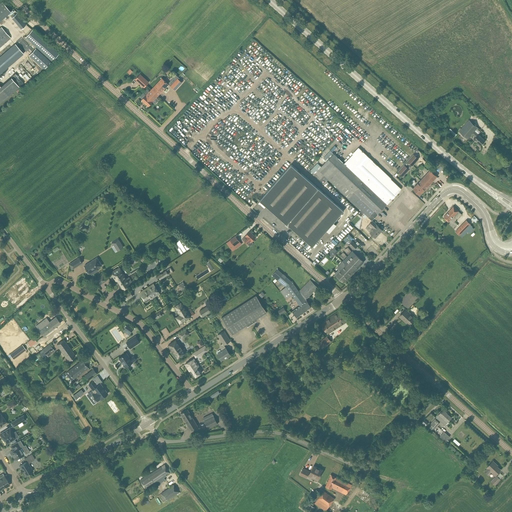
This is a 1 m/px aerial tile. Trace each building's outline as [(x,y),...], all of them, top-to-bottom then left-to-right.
[(0,20),(11,12),(2,1),(0,3),(0,20)] [(17,13),(12,18),(21,29),(27,24),(17,13)] [(0,47),(10,38),(1,27),(0,27),(0,47)] [(32,30),(25,37),(52,62),(59,54),(32,30)] [(15,44),(0,56),(0,73),(23,53),(15,44)] [(36,48),(29,55),(44,69),(51,62),(36,48)] [(20,78),(24,82),(29,77),(25,73),(20,78)] [(140,74),(135,79),(144,87),(149,82),(140,74)] [(182,82),(179,79),(180,78),(176,75),(168,84),(170,86),(175,90),(182,82)] [(0,86),(0,103),(19,87),(11,78),(0,87),(0,86)] [(162,78),(151,90),(158,96),(169,84),(162,78)] [(145,96),(142,100),(148,106),(152,102),(153,101),(158,96),(151,90),(146,95),(145,96)] [(469,120),(462,128),(459,131),(468,139),(472,134),(475,137),(473,139),(480,145),(485,140),(475,131),(478,127),(469,120)] [(321,167),(319,170),(324,175),(327,177),(329,179),(361,210),(364,213),(365,214),(367,216),(368,217),(372,220),(378,214),(377,214),(401,189),(358,148),(344,163),(337,157),(334,154),(326,161),(321,167)] [(330,150),(323,158),(326,161),(334,154),(332,152),(330,150)] [(407,161),(413,165),(419,159),(414,154),(407,161)] [(312,246),(344,211),(291,164),(260,200),(312,246)] [(315,166),(310,171),(314,175),(319,170),(318,169),(320,166),(317,164),(315,166)] [(398,171),(403,176),(409,169),(404,164),(398,171)] [(319,170),(314,175),(320,180),(324,175),(319,170)] [(413,189),(420,195),(425,189),(437,176),(430,170),(421,181),(413,189)] [(457,219),(458,218),(462,214),(458,211),(459,210),(454,206),(444,217),(448,221),(454,216),(457,219)] [(357,214),(350,222),(354,226),(361,218),(357,214)] [(459,235),(460,235),(462,237),(473,226),(470,224),(466,220),(456,231),(459,235)] [(372,221),(369,224),(365,228),(370,233),(375,237),(382,230),(372,221)] [(242,239),(250,247),(254,243),(252,242),(256,237),(250,231),(246,235),(245,236),(242,239)] [(230,240),(227,242),(231,248),(234,246),(239,242),(235,236),(230,240)] [(121,251),(124,249),(119,240),(112,245),(114,247),(115,247),(116,249),(118,247),(121,251)] [(354,253),(345,263),(354,272),(363,262),(360,258),(354,253)] [(69,264),(72,269),(83,263),(79,257),(69,264)] [(97,258),(84,266),(89,274),(90,273),(91,275),(99,270),(98,268),(102,265),(97,258)] [(339,269),(335,274),(344,282),(354,272),(345,263),(339,269)] [(116,270),(111,273),(116,280),(122,288),(132,282),(129,277),(126,279),(120,268),(116,271),(116,270)] [(277,269),(272,275),(284,285),(286,287),(281,291),(287,299),(292,295),(300,306),(292,311),(297,317),(311,307),(307,300),(306,301),(300,293),(292,282),(289,279),(277,269)] [(166,270),(157,276),(160,280),(169,275),(166,270)] [(105,277),(104,275),(99,278),(98,278),(95,280),(99,285),(106,280),(104,277),(105,277)] [(160,293),(154,284),(139,293),(146,302),(160,293)] [(27,285),(24,288),(21,285),(13,292),(22,302),(26,299),(25,298),(32,292),(30,290),(30,289),(27,285)] [(408,308),(417,297),(410,290),(401,301),(408,308)] [(126,300),(133,296),(130,292),(124,296),(126,300)] [(239,306),(250,323),(267,312),(256,295),(239,306)] [(174,307),(179,315),(176,317),(180,323),(191,316),(182,302),(174,307)] [(202,317),(212,310),(209,305),(200,311),(200,313),(202,317)] [(221,317),(232,334),(250,323),(239,306),(221,317)] [(410,326),(413,322),(416,319),(406,310),(400,316),(403,319),(404,319),(405,320),(405,321),(410,326)] [(341,311),(322,323),(323,326),(326,324),(329,329),(326,330),(328,333),(343,323),(347,320),(341,311)] [(44,336),(56,326),(60,323),(56,317),(49,322),(46,318),(42,321),(36,326),(44,336)] [(186,329),(178,334),(182,339),(190,334),(186,329)] [(217,354),(219,356),(221,360),(227,356),(227,357),(230,355),(226,348),(224,345),(231,341),(224,330),(217,335),(223,343),(220,345),(220,347),(222,351),(217,354)] [(140,342),(136,336),(126,342),(130,348),(140,342)] [(323,349),(332,341),(327,336),(318,344),(323,349)] [(33,338),(27,342),(30,347),(36,342),(33,338)] [(57,345),(68,361),(75,356),(64,339),(57,345)] [(177,359),(186,352),(177,339),(168,346),(177,359)] [(50,344),(42,350),(46,354),(53,349),(50,344)] [(26,350),(22,345),(9,354),(14,360),(26,350)] [(205,345),(193,353),(196,358),(208,350),(205,345)] [(126,353),(120,357),(124,363),(123,363),(125,367),(133,362),(132,362),(136,360),(134,356),(130,359),(126,353)] [(193,359),(185,364),(189,371),(190,371),(194,377),(202,372),(193,359)] [(333,365),(327,359),(324,362),(330,368),(333,365)] [(68,371),(65,373),(71,380),(74,378),(88,367),(88,368),(82,360),(68,371)] [(93,381),(88,385),(92,390),(92,389),(93,390),(95,392),(91,395),(96,402),(100,399),(108,394),(100,383),(97,386),(93,381)] [(81,390),(73,395),(76,399),(83,393),(81,390)] [(111,401),(106,405),(118,421),(124,417),(111,401)] [(197,426),(187,409),(181,413),(191,430),(197,426)] [(437,418),(439,420),(445,425),(447,422),(451,418),(446,413),(447,413),(443,410),(439,414),(440,415),(437,418)] [(213,413),(203,417),(208,429),(218,424),(213,413)] [(24,415),(11,423),(13,427),(27,419),(24,415)] [(435,419),(427,427),(432,431),(439,423),(435,419)] [(4,432),(0,433),(0,434),(1,437),(2,439),(3,439),(4,439),(7,444),(11,441),(15,439),(18,437),(15,431),(13,433),(10,428),(4,432)] [(450,437),(444,432),(440,436),(445,442),(450,437)] [(10,452),(12,455),(15,459),(19,457),(20,458),(24,455),(29,452),(25,446),(21,448),(18,442),(15,444),(11,446),(13,450),(11,451),(10,452)] [(22,473),(23,472),(25,476),(33,471),(28,463),(29,463),(34,460),(34,459),(34,458),(32,454),(24,459),(26,462),(19,466),(21,469),(20,470),(22,473)] [(495,475),(497,473),(500,470),(495,465),(496,464),(493,461),(487,468),(488,468),(485,472),(487,474),(490,471),(495,475)] [(161,467),(140,480),(145,488),(154,481),(155,483),(156,483),(164,477),(170,473),(165,465),(161,467)] [(319,479),(320,475),(322,471),(313,466),(310,472),(309,472),(309,471),(303,468),(301,473),(300,475),(306,477),(307,476),(310,478),(312,475),(319,479)] [(9,484),(3,473),(0,475),(0,489),(5,487),(7,487),(9,486),(9,484)] [(347,495),(352,485),(331,475),(329,479),(325,487),(331,490),(332,488),(347,495)] [(490,482),(495,486),(501,479),(496,475),(490,482)] [(166,501),(176,495),(180,492),(176,487),(174,485),(170,488),(161,494),(166,501)] [(315,503),(326,511),(335,499),(324,491),(317,500),(313,497),(311,500),(315,502),(315,503)]
